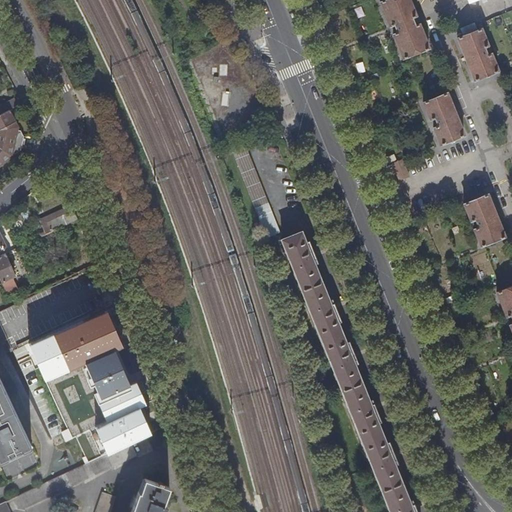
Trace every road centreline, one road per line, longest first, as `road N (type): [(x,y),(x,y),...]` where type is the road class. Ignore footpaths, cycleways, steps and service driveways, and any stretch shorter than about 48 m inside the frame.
road 1 (primary): [(457,465),(291,62)]
road 2 (residential): [(64,151),(221,511)]
road 3 (residential): [(0,490),(41,473),(51,434),(0,347)]
road 4 (residential): [(64,151),(60,89),(18,0)]
road 5 (unknown): [(122,275),(6,329)]
road 6 (residential): [(0,44),(64,151)]
